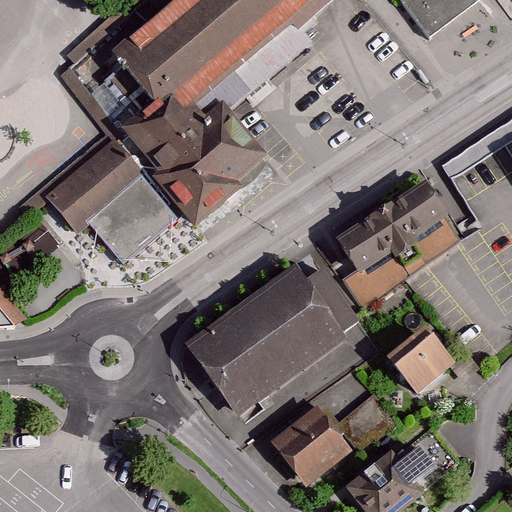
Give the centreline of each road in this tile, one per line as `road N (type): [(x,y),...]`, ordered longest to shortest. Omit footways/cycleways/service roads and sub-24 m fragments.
road 1 (tertiary): [(511,77),(203,280),(141,330)]
road 2 (residential): [(277,511),(143,382)]
road 3 (residential): [(454,511),(483,481),(491,415),(511,377)]
